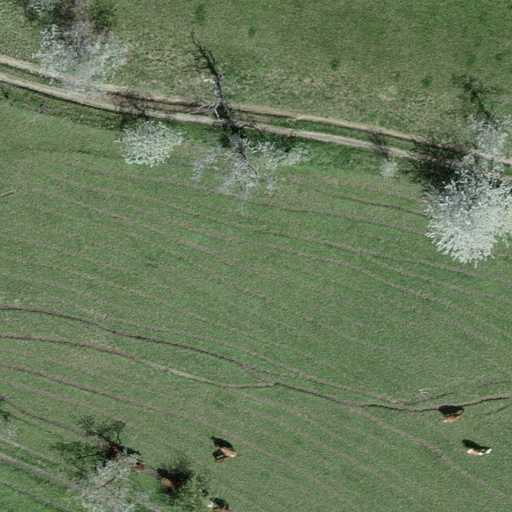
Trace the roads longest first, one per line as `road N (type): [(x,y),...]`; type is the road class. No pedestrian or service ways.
road 1 (track): [(0,60),(105,86),(358,127),(511,169)]
road 2 (track): [(0,462),(113,511)]
